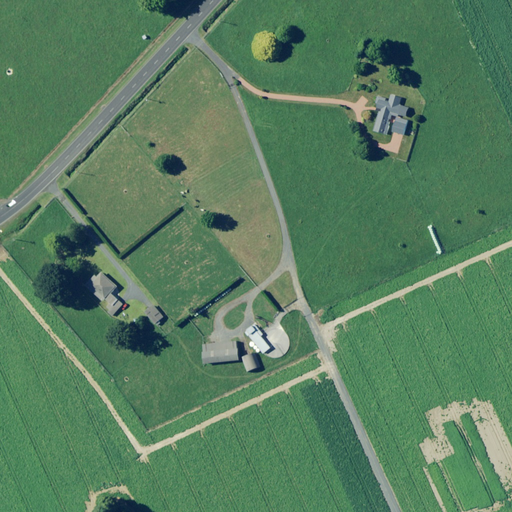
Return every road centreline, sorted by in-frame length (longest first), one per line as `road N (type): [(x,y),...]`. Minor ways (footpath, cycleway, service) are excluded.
road 1 (track): [(394,511),(300,299),(281,217),(233,82),(185,30)]
road 2 (tertiary): [(214,0),(0,217)]
